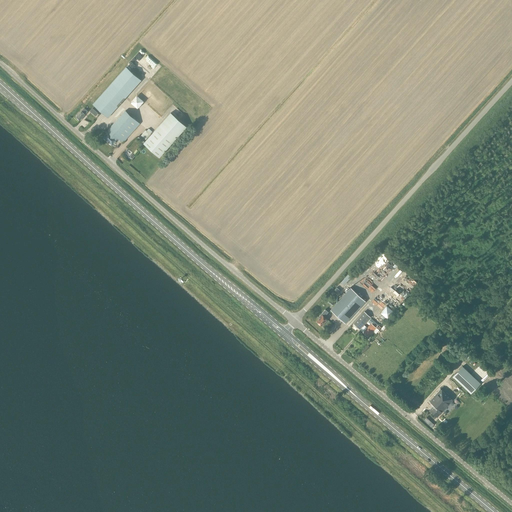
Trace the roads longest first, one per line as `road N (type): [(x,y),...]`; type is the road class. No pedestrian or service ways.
road 1 (unclassified): [(293,321),(0,63)]
road 2 (track): [(0,109),(284,362)]
road 3 (primary): [(284,336),(0,83)]
road 4 (unclassified): [(293,321),(511,80)]
road 5 (unclassified): [(511,503),(293,321)]
road 6 (primary): [(493,511),(284,336)]
